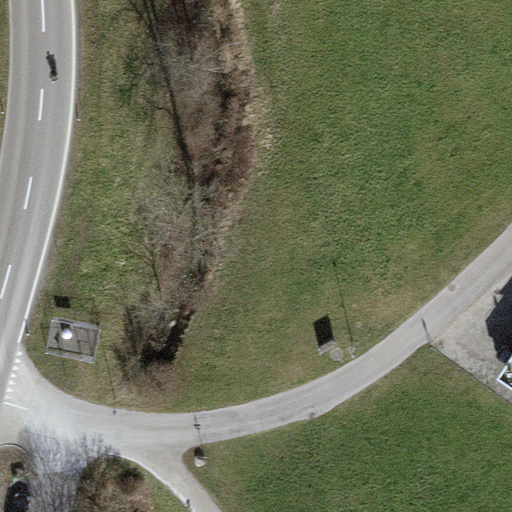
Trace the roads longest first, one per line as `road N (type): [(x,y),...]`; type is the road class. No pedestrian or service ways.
road 1 (unclassified): [(168,452),(294,414),(417,339),(511,247)]
road 2 (secondary): [(34,0),(40,79),(32,193),(0,319)]
road 3 (unclassified): [(0,411),(168,452)]
